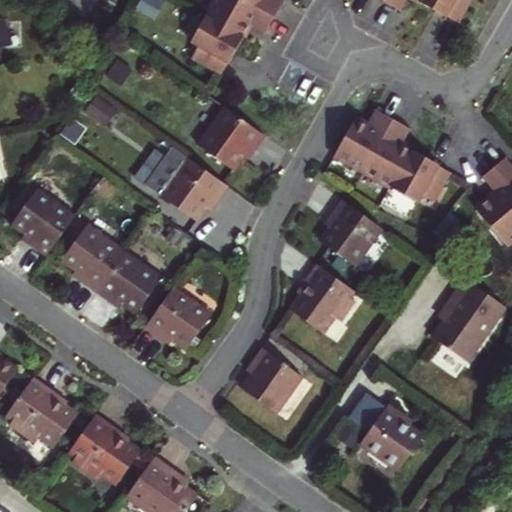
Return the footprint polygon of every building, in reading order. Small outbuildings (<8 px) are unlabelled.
[(208,0),(198,17),(235,39),(247,17),(262,25),(269,12),(248,0),(208,0)] [(248,0),(269,12),(275,0),(248,0)] [(409,0),(423,8),(426,0),(388,0),(385,6),(399,13),(406,0),(409,0)] [(426,0),(423,8),(457,27),(472,0),(426,0)] [(235,39),(198,17),(186,38),(194,43),(187,56),(216,72),(235,39)] [(0,50),(11,48),(7,29),(2,22),(0,22),(0,50)] [(120,38),(112,48),(124,57),(133,47),(120,38)] [(118,110),(97,95),(85,113),(106,128),(118,110)] [(250,163),(268,138),(227,109),(199,148),(233,172),(243,158),(250,163)] [(367,176),(396,123),(383,117),(375,130),(356,119),(335,158),(367,176)] [(398,193),(420,156),(402,147),(410,131),(396,123),(367,176),(398,193)] [(230,191),(176,152),(149,191),(197,226),(208,212),(212,215),(230,191)] [(420,156),(398,193),(420,205),(424,198),(436,205),(453,174),(420,156)] [(491,171),(511,194),(511,171),(502,161),(491,171)] [(511,242),(511,194),(491,171),(479,182),(492,195),(473,212),(505,248),(511,242)] [(48,254),(78,213),(42,187),(15,223),(27,232),(27,239),(48,254)] [(357,268),(385,230),(344,200),(327,225),(332,229),(322,242),(357,268)] [(92,223),(65,259),(79,269),(104,286),(129,250),(92,223)] [(106,288),(131,252),(129,250),(104,286),(106,288)] [(165,276),(131,252),(106,288),(115,294),(126,302),(140,312),(165,276)] [(313,286),(306,296),(295,311),(329,335),(341,319),(346,323),(360,303),(353,298),(357,293),(321,267),(309,283),(313,286)] [(104,286),(79,269),(76,274),(100,291),(104,286)] [(506,308),(466,279),(444,309),(446,310),(441,317),(445,320),(434,335),(469,361),(506,308)] [(313,286),(309,283),(302,293),(306,296),(313,286)] [(106,288),(102,292),(112,299),(115,294),(106,288)] [(175,291),(153,321),(191,348),(213,317),(175,291)] [(115,294),(112,299),(122,306),(126,302),(115,294)] [(191,348),(153,321),(146,331),(172,349),(175,345),(187,353),(191,348)] [(266,349),(256,362),(261,366),(255,374),(244,388),(279,414),(306,379),(266,349)] [(0,394),(16,372),(0,360),(0,394)] [(256,362),(250,371),(255,374),(261,366),(256,362)] [(77,417),(65,408),(57,403),(60,398),(35,381),(8,418),(14,422),(10,428),(34,445),(39,439),(53,450),(77,417)] [(68,403),(60,398),(57,403),(65,408),(68,403)] [(371,438),(389,413),(368,398),(350,423),(371,438)] [(415,426),(391,410),(389,413),(371,438),(364,448),(400,474),(424,440),(411,431),(415,426)] [(118,440),(121,435),(96,418),(70,454),(78,460),(72,467),(95,483),(100,477),(117,489),(141,455),(126,445),(118,440)] [(344,426),(335,438),(346,445),(354,433),(344,426)] [(129,441),(121,435),(118,440),(126,445),(129,441)] [(193,511),(200,503),(186,492),(178,486),(181,481),(156,463),(126,504),(136,511),(193,511)] [(190,488),(181,481),(178,486),(186,492),(190,488)]
